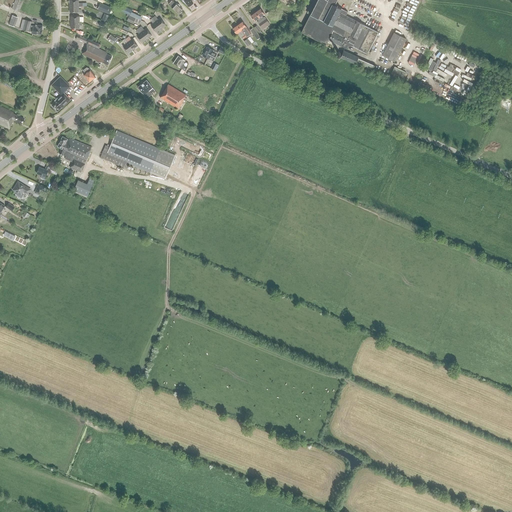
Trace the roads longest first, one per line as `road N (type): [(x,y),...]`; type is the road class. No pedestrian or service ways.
road 1 (unclassified): [(511,176),(260,63),(216,33)]
road 2 (primary): [(42,135),(204,18)]
road 3 (tertiary): [(42,135),(56,0)]
